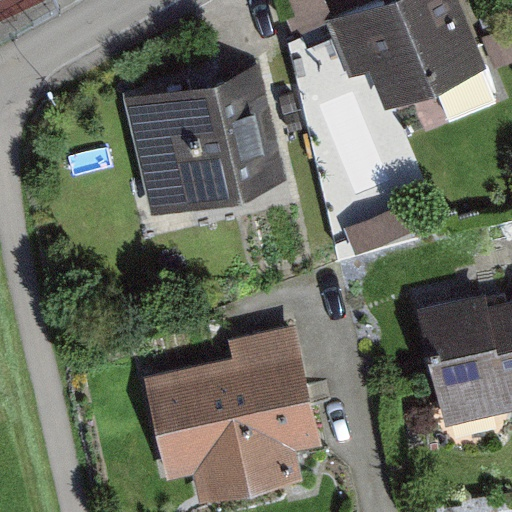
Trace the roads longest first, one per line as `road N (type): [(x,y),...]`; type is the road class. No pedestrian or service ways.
road 1 (track): [(0,142),(77,511)]
road 2 (residential): [(135,0),(0,71)]
